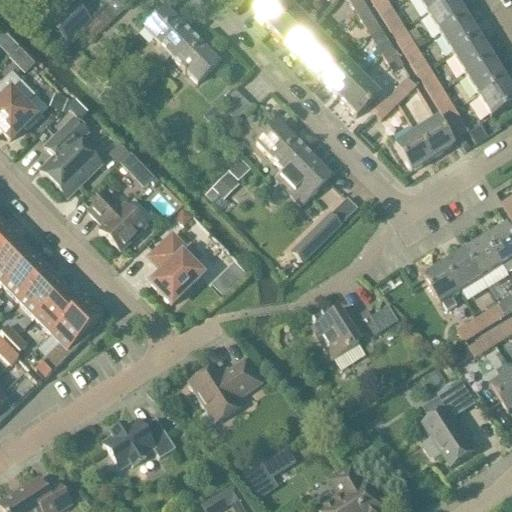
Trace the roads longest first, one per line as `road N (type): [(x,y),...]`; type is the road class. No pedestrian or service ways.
road 1 (residential): [(511,146),(427,200),(385,202),(196,0)]
road 2 (residential): [(175,352),(0,171)]
road 3 (residential): [(0,464),(175,352)]
